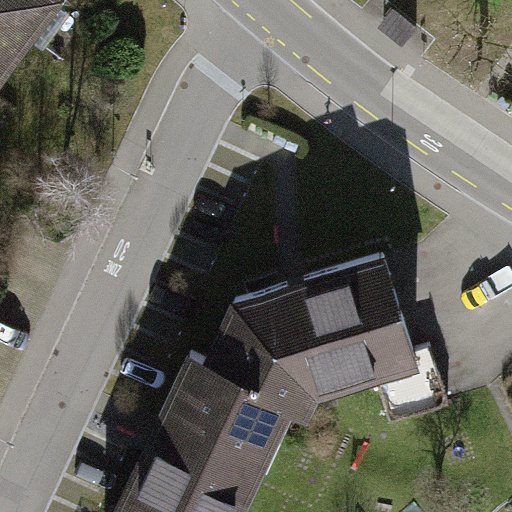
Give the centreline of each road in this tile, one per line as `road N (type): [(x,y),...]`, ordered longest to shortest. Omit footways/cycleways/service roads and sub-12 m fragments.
road 1 (residential): [(13,511),(217,79),(273,10)]
road 2 (tertiary): [(511,182),(273,10)]
